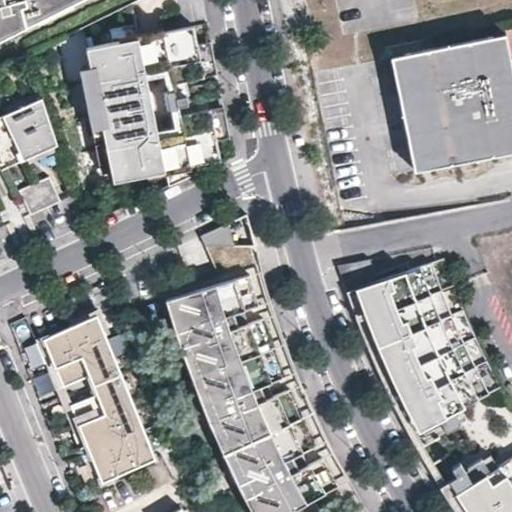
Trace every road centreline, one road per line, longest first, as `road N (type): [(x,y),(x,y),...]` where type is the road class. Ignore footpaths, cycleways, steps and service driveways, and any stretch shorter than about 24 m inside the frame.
road 1 (residential): [(274,167),(343,378),(420,511)]
road 2 (residential): [(0,294),(274,167)]
road 3 (residential): [(244,0),(274,167)]
road 4 (residential): [(55,511),(0,390)]
